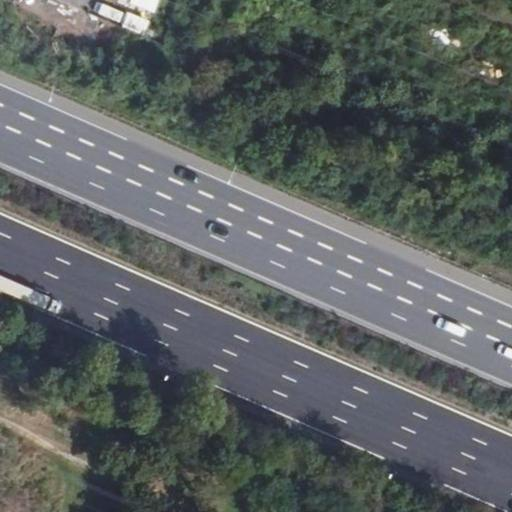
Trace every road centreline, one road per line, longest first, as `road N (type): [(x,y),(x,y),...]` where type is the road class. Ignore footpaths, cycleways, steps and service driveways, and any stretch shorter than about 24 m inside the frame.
road 1 (motorway): [(511,348),(0,124)]
road 2 (motorway): [(0,262),(511,479)]
